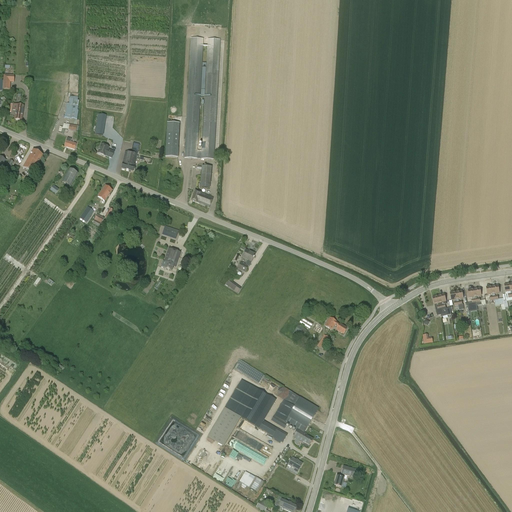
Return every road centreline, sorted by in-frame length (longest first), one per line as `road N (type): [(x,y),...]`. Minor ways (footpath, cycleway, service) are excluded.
road 1 (unclassified): [(389,309),(351,277),(0,127)]
road 2 (secondary): [(307,511),(351,358),(389,309)]
road 3 (secondary): [(389,309),(430,285),(511,272)]
